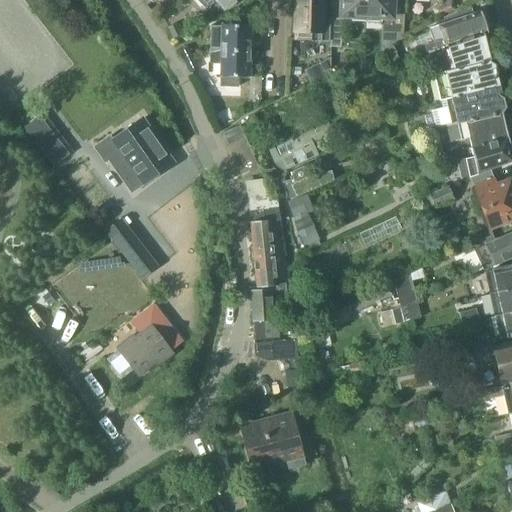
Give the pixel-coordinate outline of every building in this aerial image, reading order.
[(200,0),(208,9),(215,2),(224,13),(238,0),(200,0)] [(328,41),(329,20),(322,20),(323,0),(316,0),(315,0),(295,0),(294,34),(294,40),(328,41)] [(341,0),(341,20),(341,21),(366,21),(366,0),(341,0)] [(366,0),(366,21),(366,22),(380,23),(381,51),(403,38),(404,14),(392,14),(392,0),(366,0)] [(452,0),(448,0),(442,3),(442,5),(447,16),(457,12),(452,0)] [(442,5),(442,3),(433,7),(438,20),(447,16),(442,5)] [(442,24),(473,14),(471,8),(454,13),(441,20),(442,24)] [(430,51),(484,35),(488,33),(481,12),(437,26),(441,39),(428,44),(430,51)] [(341,48),(341,21),(341,20),(329,19),(329,20),(328,41),(331,41),(330,48),(341,48)] [(176,24),(168,28),(174,39),(182,35),(176,24)] [(251,60),(251,25),(222,25),(222,27),(211,27),(210,59),(251,60)] [(487,47),(484,35),(430,51),(427,51),(434,75),(491,61),(494,56),(492,49),(487,47)] [(193,59),(187,48),(180,52),(185,62),(193,59)] [(198,69),(193,59),(185,62),(190,73),(198,69)] [(250,77),(251,60),(210,59),(209,64),(220,64),(220,76),(250,77)] [(330,59),(305,71),(311,83),(329,74),(330,59)] [(491,62),(491,61),(434,75),(440,102),(496,88),(494,80),(498,75),(496,65),(491,62)] [(361,72),(358,65),(335,76),(342,81),(361,72)] [(386,97),(381,85),(354,97),(360,109),(386,97)] [(498,95),(496,88),(440,102),(442,108),(431,111),(435,127),(445,124),(446,128),(502,114),(502,113),(506,108),(504,98),(498,95)] [(424,97),(407,105),(412,115),(428,108),(424,97)] [(508,117),(502,114),(446,128),(450,143),(468,137),(471,148),(508,139),(505,129),(509,125),(508,117)] [(40,116),(24,128),(54,167),(70,155),(40,116)] [(120,151),(108,160),(111,164),(131,193),(173,164),(170,159),(153,136),(142,120),(112,140),(120,151)] [(328,123),(268,151),(274,165),(284,171),(318,155),(313,143),(333,133),(328,123)] [(245,138),(240,127),(240,126),(223,134),(228,145),(245,138)] [(275,134),(271,135),(271,134),(267,132),(262,134),(261,139),(264,146),(268,149),(273,147),(275,142),(274,141),(278,139),(275,134)] [(249,148),(245,138),(228,145),(232,156),(249,148)] [(508,139),(471,148),(473,157),(457,161),(461,179),(469,177),(469,178),(470,178),(491,171),(511,162),(511,147),(510,146),(508,139)] [(254,159),(249,148),(232,156),(237,166),(254,159)] [(409,160),(403,149),(395,153),(401,164),(409,160)] [(259,171),(254,159),(237,166),(242,178),(259,171)] [(287,201),(291,200),(308,192),(303,179),(307,177),(302,168),(290,174),(291,180),(279,183),(287,201)] [(493,178),(491,171),(470,178),(473,185),(490,229),(511,220),(511,185),(510,180),(496,185),(493,178)] [(454,199),(449,186),(429,195),(435,208),(454,199)] [(307,194),(291,200),(287,201),(299,236),(306,251),(323,243),(321,239),(320,240),(308,213),(313,211),(307,194)] [(435,208),(429,195),(423,198),(429,211),(435,208)] [(280,218),(277,202),(248,205),(249,212),(256,288),(269,287),(269,290),(250,292),(254,340),(279,338),(277,312),(293,310),(292,291),(286,292),(286,284),(278,285),(271,219),(280,218)] [(412,218),(407,206),(406,206),(397,210),(402,223),(412,218)] [(365,247),(401,230),(395,217),(359,233),(365,247)] [(497,264),(511,257),(511,233),(488,244),(473,251),(480,265),(483,270),(497,264)] [(136,238),(120,251),(142,279),(158,267),(136,238)] [(511,257),(497,264),(498,268),(491,269),(492,271),(485,272),(490,295),(511,290),(511,257)] [(394,281),(401,306),(416,300),(409,274),(394,281)] [(389,296),(386,288),(350,303),(354,312),(389,296)] [(511,313),(511,290),(490,295),(494,317),(511,313)] [(45,310),(47,308),(39,296),(20,310),(28,322),(45,310)] [(323,298),(317,300),(323,313),(328,311),(323,298)] [(421,316),(416,300),(401,306),(404,322),(421,316)] [(170,351),(183,342),(153,303),(130,321),(134,326),(140,334),(121,349),(119,346),(118,347),(119,349),(108,358),(123,377),(135,368),(140,375),(169,352),(171,355),(172,354),(170,351)] [(337,320),(352,313),(348,304),(334,310),(333,311),(337,320)] [(384,327),(404,322),(401,306),(380,312),(384,327)] [(458,313),(462,325),(479,321),(475,308),(458,313)] [(335,320),(331,311),(314,319),(318,328),(335,320)] [(511,313),(494,317),(499,339),(511,336),(511,313)] [(328,334),(321,336),(323,347),(330,345),(328,334)] [(486,344),(484,334),(463,338),(465,348),(486,344)] [(323,347),(321,336),(311,338),(313,349),(323,347)] [(253,343),(254,354),(267,360),(297,358),(295,339),(253,343)] [(491,345),(472,349),(476,372),(496,368),(500,385),(511,383),(511,344),(492,348),(491,345)] [(361,371),(359,363),(349,366),(350,373),(361,371)] [(314,379),(315,382),(323,381),(322,378),(331,376),(332,377),(345,374),(343,367),(330,370),(330,369),(320,371),(320,374),(313,374),(313,375),(312,375),(313,379),(314,379)] [(284,372),(286,389),(301,388),(299,370),(284,372)] [(511,414),(511,388),(503,390),(502,387),(473,392),(475,401),(503,396),(507,415),(511,414)] [(432,410),(423,412),(427,429),(436,428),(432,410)] [(303,455),(292,415),(241,428),(241,429),(242,429),(253,468),(252,468),(252,469),(285,460),(288,470),(305,465),(303,455)] [(511,433),(502,436),(504,444),(511,442),(511,441),(511,433)] [(511,456),(498,462),(505,480),(511,477),(511,456)]
